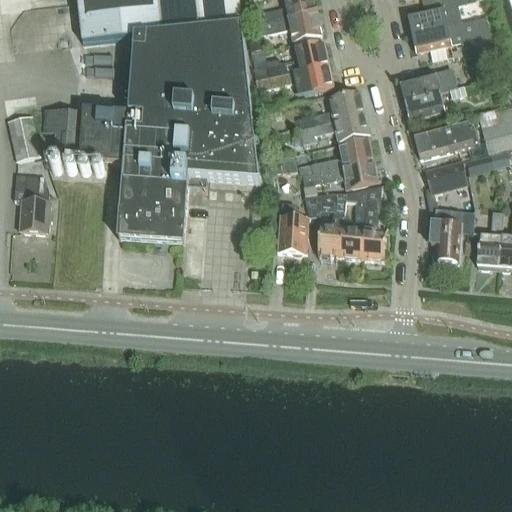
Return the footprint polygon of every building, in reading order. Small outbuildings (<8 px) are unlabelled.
[(136,42),(130,119),(84,115),(84,118),(45,114),(44,138),(56,140),(54,161),(77,163),(75,183),(103,187),(105,168),(124,170),(118,243),(185,247),(190,182),(261,187),(240,0),(79,0),(84,48),(136,42)] [(249,20),(250,31),(319,18),(315,0),(287,0),(283,1),(285,13),(249,20)] [(441,0),(445,16),(409,23),(412,38),(462,27),(458,11),(484,5),(482,0),(441,0)] [(250,31),(251,33),(251,42),(290,35),(292,46),(323,39),(319,18),(250,31)] [(462,27),(412,38),(416,56),(452,47),(462,45),(465,60),(495,53),(488,23),(462,29),(462,27)] [(262,49),(256,44),(251,45),(252,56),(263,55),(262,49)] [(254,74),(256,85),(330,69),(325,46),(294,52),(297,65),(281,68),(280,64),(267,67),(267,71),(254,74)] [(335,92),(330,69),(256,85),(258,96),(302,87),(305,99),(335,92)] [(454,74),(401,87),(405,105),(441,97),(441,96),(458,92),(454,74)] [(441,97),(405,105),(410,127),(446,118),(441,97)] [(359,98),(337,103),(328,104),(331,117),(298,125),(300,135),(364,119),(359,98)] [(511,153),(511,110),(479,119),(490,159),(511,153)] [(473,121),(471,113),(455,117),(457,125),(473,121)] [(260,118),(264,137),(278,133),(274,115),(260,118)] [(364,119),(300,135),(304,149),(316,146),(315,141),(336,137),(339,148),(370,141),(364,119)] [(17,166),(42,159),(33,121),(8,126),(17,166)] [(456,155),(454,149),(472,143),(468,126),(413,140),(419,164),(456,155)] [(376,167),(371,143),(337,151),(340,163),(299,172),(302,181),(325,178),(376,167)] [(467,165),(471,179),(511,170),(508,156),(467,165)] [(296,161),(281,163),(266,165),(267,180),(283,178),(283,179),(298,177),(296,161)] [(470,191),(464,166),(427,176),(434,201),(470,191)] [(325,178),(302,181),(305,191),(344,184),(347,196),(381,187),(376,167),(325,178)] [(40,181),(27,180),(19,180),(17,204),(22,204),(19,238),(50,240),(52,207),(38,205),(40,181)] [(365,265),(371,196),(369,196),(369,195),(347,199),(340,262),(365,265)] [(371,196),(365,265),(385,267),(389,236),(377,234),(379,210),(377,210),(378,197),(371,196)] [(334,216),(333,229),(323,228),(318,260),(340,262),(347,199),(308,201),(310,224),(311,224),(310,226),(320,227),(322,216),(334,216)] [(307,260),(310,226),(311,224),(310,224),(295,222),(296,209),(283,208),(282,221),(280,221),(278,258),(307,260)] [(459,270),(462,239),(474,240),(476,225),(463,224),(463,218),(437,216),(436,228),(433,228),(432,251),(438,251),(437,268),(459,270)] [(498,276),(502,241),(504,219),(493,218),(491,240),(482,239),(479,274),(498,276)] [(511,242),(502,241),(498,276),(511,276),(511,242)]
